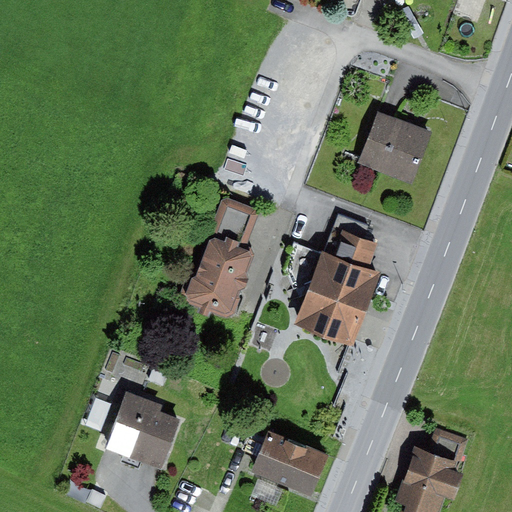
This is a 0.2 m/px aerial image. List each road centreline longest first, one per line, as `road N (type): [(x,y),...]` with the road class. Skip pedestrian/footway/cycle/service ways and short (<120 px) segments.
road 1 (secondary): [(507,76),(342,511)]
road 2 (residential): [(354,29),(290,199)]
road 3 (residential): [(507,76),(354,29)]
